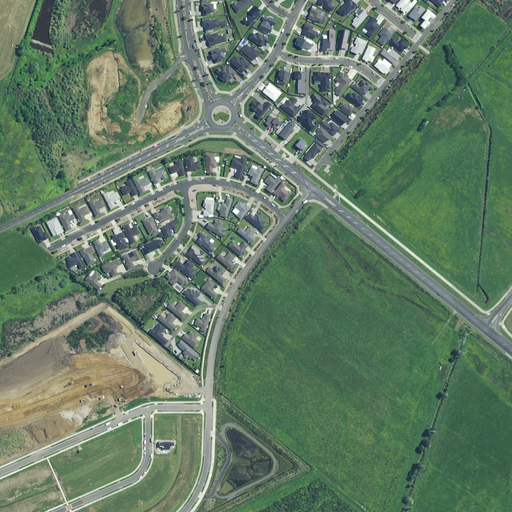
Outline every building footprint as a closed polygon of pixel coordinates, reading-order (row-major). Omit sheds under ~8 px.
[(253,2),(251,0),(238,0),(239,1),(236,3),(235,1),(230,4),(236,13),(253,2)] [(400,0),(396,5),(399,8),(400,7),(402,8),(400,10),(404,13),(405,11),(407,13),(416,1),(414,0),(413,0),(411,3),(409,1),(410,0),(400,0)] [(415,6),(408,15),(412,19),(412,18),(416,21),(425,9),(420,5),(418,9),(415,6)] [(424,20),(419,25),(423,29),(425,27),(426,27),(429,23),(427,20),(429,17),(432,19),(435,16),(427,10),(421,17),(424,20)] [(384,27),(379,34),(381,36),(377,41),(383,46),(386,41),(387,42),(392,35),(388,32),(389,31),(384,27)] [(322,38),(322,51),(326,51),(326,48),(329,48),(329,50),(334,50),(334,30),(329,30),(328,41),(327,41),(327,38),(322,38)] [(204,35),(206,40),(207,40),(209,47),(215,45),(226,41),(225,35),(222,36),(221,34),(218,35),(217,32),(209,34),(209,33),(204,35)] [(398,42),(392,38),(389,42),(401,52),(404,48),(405,49),(408,45),(404,42),(404,41),(401,38),(398,42)] [(368,45),(362,59),(364,60),(364,61),(367,62),(367,60),(372,62),(374,57),(372,56),(375,49),(368,45)] [(384,49),(380,53),(393,63),(396,60),(396,61),(400,56),(391,49),(388,53),(384,49)] [(228,62),(241,73),(249,64),(247,62),(246,63),(243,60),(240,58),(239,59),(235,56),(233,58),(232,58),(228,62)] [(377,61),(374,65),(379,69),(378,70),(383,73),(384,73),(386,74),(389,70),(388,68),(391,65),(384,59),(380,63),(377,61)] [(313,75),(313,81),(320,81),(320,87),(321,87),(321,91),(327,91),(327,88),(329,88),(328,79),(330,79),(330,72),(324,73),(323,73),(323,72),(321,72),(321,73),(319,73),(319,71),(315,72),(315,75),(313,75)] [(269,83),(262,92),(274,101),(281,93),(269,83)] [(349,92),(345,97),(358,107),(361,103),(360,102),(363,99),(359,95),(358,96),(354,92),(352,95),(349,92)] [(300,139),(294,146),(300,150),(300,149),(302,151),(306,146),(304,144),(305,143),(300,139)] [(206,173),(212,173),(212,168),(215,167),(215,159),(214,159),(214,156),(213,156),(213,154),(205,154),(206,173)] [(233,159),(230,167),(237,169),(234,176),(240,178),(246,159),(245,158),(241,156),(239,161),(233,159)] [(192,157),(185,159),(186,161),(185,161),(187,172),(192,171),(192,172),(198,170),(197,169),(200,168),(199,161),(193,162),(192,157)] [(176,164),(169,167),(171,173),(173,173),(174,173),(178,172),(180,176),(186,174),(184,168),(182,168),(182,167),(183,166),(180,159),(175,161),(176,164)] [(251,167),(247,174),(252,177),(250,182),(255,185),(263,170),(257,167),(256,170),(251,167)] [(153,168),(148,171),(154,184),(160,182),(159,179),(160,178),(160,179),(162,178),(163,179),(167,177),(162,169),(159,170),(155,172),(153,168)] [(269,175),(263,181),(268,185),(265,189),(270,193),(281,180),(277,177),(274,180),(269,175)] [(137,188),(140,194),(145,191),(143,187),(147,184),(149,183),(146,176),(139,180),(138,177),(133,179),(136,187),(137,187),(137,188)] [(130,179),(125,182),(127,186),(126,186),(126,185),(122,187),(122,188),(121,189),(124,195),(130,192),(133,196),(138,194),(130,179)] [(282,182),(272,194),(277,198),(278,197),(279,198),(280,197),(281,198),(280,199),(283,202),(291,193),(288,191),(287,191),(283,188),(285,185),(282,182)] [(107,203),(110,209),(116,206),(114,202),(118,200),(117,199),(120,198),(117,192),(110,195),(108,192),(103,194),(107,202),(107,201),(108,203),(107,203)] [(203,210),(202,216),(208,217),(208,216),(211,217),(212,215),(214,200),(213,200),(213,198),(205,197),(205,199),(204,199),(204,202),(203,202),(203,206),(204,206),(204,208),(205,208),(205,210),(203,210)] [(224,204),(221,203),(219,210),(220,211),(219,213),(220,213),(219,216),(226,218),(232,199),(226,197),(224,204)] [(93,210),(96,216),(101,214),(99,209),(103,207),(103,206),(105,205),(102,199),(95,202),(93,199),(88,202),(92,209),(93,210)] [(239,201),(233,207),(239,211),(235,216),(240,220),(250,208),(245,204),(244,205),(239,201)] [(78,206),(73,208),(80,223),(86,220),(84,216),(89,213),(86,206),(79,209),(78,206)] [(158,211),(152,214),(155,219),(157,218),(159,222),(172,216),(167,206),(166,207),(165,207),(161,209),(161,210),(160,211),(160,212),(158,213),(158,211)] [(64,213),(58,216),(66,231),(72,229),(69,224),(71,223),(69,221),(75,218),(73,214),(70,215),(69,213),(65,215),(64,213)] [(250,213),(246,218),(261,231),(265,226),(263,225),(265,221),(257,214),(255,216),(254,216),(253,216),(250,213)] [(56,217),(46,222),(53,236),(63,231),(56,217)] [(147,218),(141,221),(149,235),(151,234),(152,236),(158,233),(153,223),(154,222),(151,217),(147,219),(147,218)] [(176,219),(167,223),(167,224),(160,228),(166,239),(171,237),(169,232),(170,231),(170,230),(172,229),(172,230),(176,228),(175,225),(179,223),(176,219)] [(208,222),(205,228),(223,238),(225,234),(221,231),(223,228),(221,227),(223,223),(217,219),(216,221),(215,220),(213,224),(213,225),(208,222)] [(128,224),(122,227),(130,245),(135,242),(132,237),(139,233),(135,227),(132,228),(130,229),(128,224)] [(35,226),(31,228),(38,244),(42,242),(42,241),(48,238),(45,232),(43,233),(39,226),(36,227),(35,226)] [(255,231),(249,226),(244,231),(240,228),(236,232),(251,244),(255,239),(251,236),(255,231)] [(111,236),(112,239),(111,240),(113,244),(114,243),(117,250),(120,249),(120,250),(123,249),(123,250),(127,248),(122,239),(125,238),(122,232),(115,235),(115,234),(111,236)] [(201,232),(198,236),(200,237),(196,242),(200,245),(201,245),(211,253),(214,250),(212,247),(213,245),(208,241),(210,239),(207,236),(206,236),(201,232)] [(100,244),(98,239),(92,242),(94,247),(99,258),(103,256),(101,252),(103,251),(103,252),(107,250),(106,250),(109,248),(105,241),(100,244)] [(143,249),(146,255),(151,252),(151,251),(156,249),(160,248),(162,247),(160,243),(161,243),(159,239),(156,241),(156,240),(148,244),(148,243),(142,246),(144,248),(143,249)] [(239,247),(232,241),(227,246),(240,256),(241,254),(242,255),(245,252),(244,251),(245,250),(245,249),(248,245),(243,241),(239,247)] [(84,248),(78,251),(82,258),(83,258),(87,266),(94,262),(90,254),(94,252),(91,246),(85,249),(84,248)] [(189,251),(186,255),(200,266),(205,261),(202,259),(204,258),(202,256),(204,253),(200,250),(199,251),(192,246),(188,251),(189,251)] [(127,253),(121,256),(123,261),(124,260),(126,264),(125,264),(128,270),(133,267),(131,263),(135,261),(136,262),(141,259),(136,249),(131,252),(133,256),(129,258),(127,253)] [(70,256),(65,258),(67,263),(66,263),(68,268),(76,265),(79,269),(83,267),(75,252),(70,254),(71,257),(70,257),(70,256)] [(224,258),(219,254),(216,258),(230,270),(234,265),(231,262),(235,257),(228,252),(224,258)] [(120,264),(118,259),(101,267),(103,273),(104,272),(105,275),(110,273),(112,277),(117,275),(115,270),(116,270),(115,269),(117,268),(116,266),(120,264)] [(178,261),(174,266),(191,280),(194,276),(191,274),(194,270),(191,268),(194,265),(188,260),(183,265),(178,261)] [(212,270),(209,267),(205,271),(222,284),(225,280),(220,276),(221,275),(224,273),(223,272),(225,270),(221,266),(219,268),(216,265),(212,270)] [(168,273),(164,277),(168,280),(170,279),(171,280),(168,283),(173,286),(176,282),(182,286),(183,284),(185,286),(188,283),(187,281),(173,269),(169,274),(168,273)] [(90,277),(88,275),(84,280),(98,291),(101,286),(96,282),(100,277),(98,276),(99,274),(95,271),(90,277)] [(215,285),(208,279),(200,288),(214,300),(218,295),(211,289),(215,285)] [(187,291),(186,290),(183,294),(185,296),(185,297),(197,306),(201,302),(196,298),(197,297),(200,295),(199,294),(200,293),(196,290),(194,291),(192,289),(191,290),(189,289),(187,291)] [(185,306),(179,301),(174,306),(169,303),(166,307),(181,319),(185,314),(181,311),(185,306)] [(176,318),(169,312),(165,318),(160,314),(156,318),(171,331),(175,326),(172,322),(176,318)] [(210,314),(204,312),(203,317),(201,316),(200,319),(196,318),(194,325),(201,327),(200,330),(204,332),(210,314)] [(164,328),(158,322),(152,329),(151,328),(147,332),(164,345),(168,340),(162,336),(163,335),(160,333),(164,328)] [(186,334),(185,333),(181,337),(194,348),(199,341),(195,338),(198,335),(194,331),(193,332),(190,330),(186,334)] [(198,354),(180,340),(176,344),(178,346),(178,347),(183,351),(182,353),(184,355),(183,356),(186,359),(187,357),(190,359),(191,358),(193,360),(198,354)]
